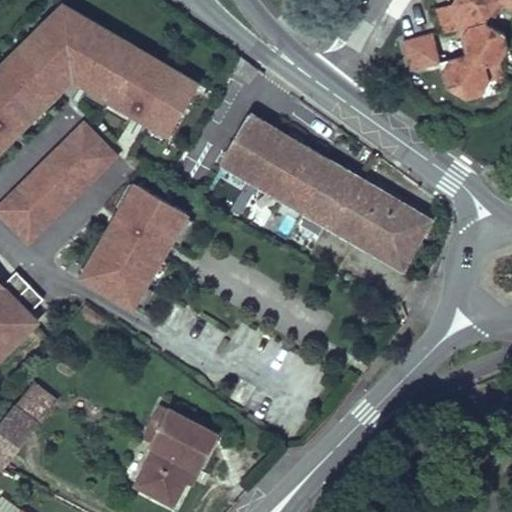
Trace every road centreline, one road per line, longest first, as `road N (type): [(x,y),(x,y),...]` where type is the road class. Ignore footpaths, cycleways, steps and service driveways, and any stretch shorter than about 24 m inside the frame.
road 1 (tertiary): [(269,511),(430,353)]
road 2 (tertiary): [(326,91),(460,187)]
road 3 (tertiary): [(221,0),(326,91)]
